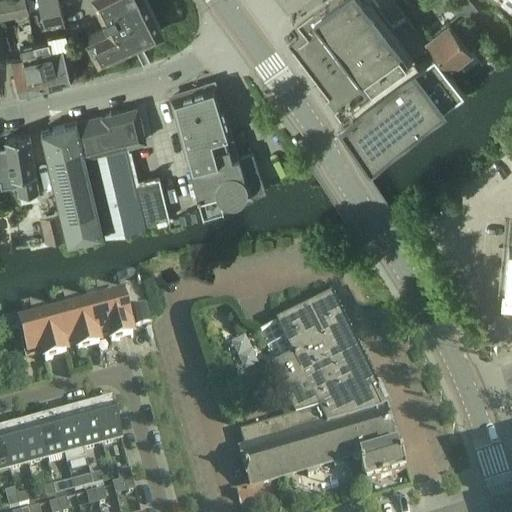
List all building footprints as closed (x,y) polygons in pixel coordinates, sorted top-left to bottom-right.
[(0,0),(0,20),(28,14),(24,0),(0,0)] [(63,18),(58,0),(37,0),(43,23),(63,18)] [(161,31),(147,0),(97,0),(109,26),(88,36),(99,60),(161,31)] [(406,60),(360,0),(334,0),(313,16),(315,19),(312,20),(322,33),(324,31),(349,64),(347,66),(357,78),(359,77),(361,79),(364,77),(371,86),(406,60)] [(482,36),(465,16),(455,24),(472,45),(482,36)] [(428,38),(426,40),(449,69),(471,51),(448,22),(428,38)] [(49,40),(34,43),(45,90),(71,84),(68,70),(63,48),(51,51),(49,40)] [(22,58),(12,60),(20,96),(45,90),(34,43),(19,47),(22,58)] [(463,91),(434,53),(341,123),(370,161),(463,91)] [(233,136),(216,81),(214,81),(215,84),(170,98),(188,159),(203,216),(265,193),(260,174),(252,152),(238,157),(231,137),(233,136)] [(84,155),(124,145),(145,140),(138,107),(77,122),(78,125),(73,126),(73,124),(40,132),(67,241),(103,232),(84,155)] [(39,197),(28,135),(5,139),(6,146),(0,146),(0,176),(0,177),(2,184),(18,181),(21,200),(39,197)] [(84,155),(103,232),(103,233),(109,233),(168,219),(158,179),(135,185),(124,145),(84,155)] [(199,210),(168,219),(171,227),(201,218),(199,210)] [(58,211),(40,216),(46,239),(64,235),(58,211)] [(88,310),(96,339),(95,340),(97,349),(99,349),(96,339),(103,337),(108,336),(111,345),(118,343),(131,340),(132,340),(129,328),(123,307),(127,306),(122,289),(117,290),(95,287),(100,306),(88,310)] [(56,318),(54,319),(62,348),(64,358),(65,358),(63,350),(63,348),(75,345),(78,354),(85,352),(97,349),(95,340),(96,339),(88,310),(85,299),(84,299),(62,296),(67,315),(56,318)] [(239,432),(237,433),(243,451),(238,452),(249,490),(306,473),(315,470),(333,465),(341,462),(357,457),(356,457),(397,444),(387,408),(381,410),(376,400),(372,392),(377,389),(367,369),(358,351),(331,296),(276,323),(276,324),(292,357),(270,368),(270,369),(293,416),(239,432)] [(34,325),(21,329),(28,357),(42,354),(45,363),(51,361),(64,358),(62,348),(54,319),(56,318),(53,309),(50,308),(28,305),(34,325)] [(148,306),(129,311),(133,329),(152,324),(148,306)] [(91,410),(101,447),(121,441),(111,405),(91,410)] [(83,452),(84,451),(101,447),(91,410),(73,415),(83,452)] [(86,461),(84,451),(83,452),(73,415),(54,420),(64,457),(63,457),(66,467),(86,461)] [(54,420),(36,425),(46,462),(63,457),(64,457),(54,420)] [(36,425),(17,430),(27,467),(46,462),(36,425)] [(17,430),(0,434),(0,440),(8,472),(27,467),(17,430)] [(0,440),(0,474),(8,472),(0,440)] [(397,444),(356,457),(357,457),(365,484),(406,472),(397,444)] [(119,483),(123,482),(131,480),(129,471),(117,475),(119,483)] [(100,475),(90,478),(92,487),(102,485),(100,475)] [(80,480),(83,490),(92,487),(90,478),(80,480)] [(131,480),(123,482),(126,494),(135,492),(131,480)] [(63,485),(53,488),(55,497),(65,495),(63,485)] [(43,490),(46,500),(55,497),(53,488),(43,490)] [(103,491),(94,493),(97,506),(106,503),(103,491)] [(94,493),(86,495),(89,508),(97,506),(94,493)] [(26,495),(16,498),(18,508),(28,505),(26,495)] [(6,500),(9,510),(18,508),(16,498),(6,500)] [(68,511),(65,501),(57,503),(59,511),(68,511)] [(59,511),(57,503),(48,505),(50,511),(59,511)]
